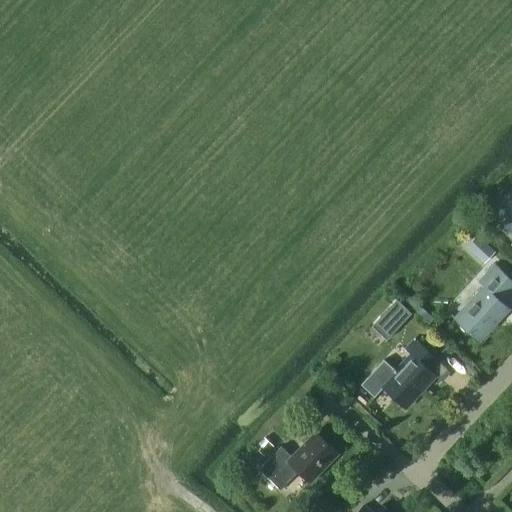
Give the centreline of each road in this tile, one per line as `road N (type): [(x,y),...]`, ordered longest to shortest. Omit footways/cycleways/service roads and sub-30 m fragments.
road 1 (residential): [(416,472),(511,367)]
road 2 (residential): [(416,472),(324,392)]
